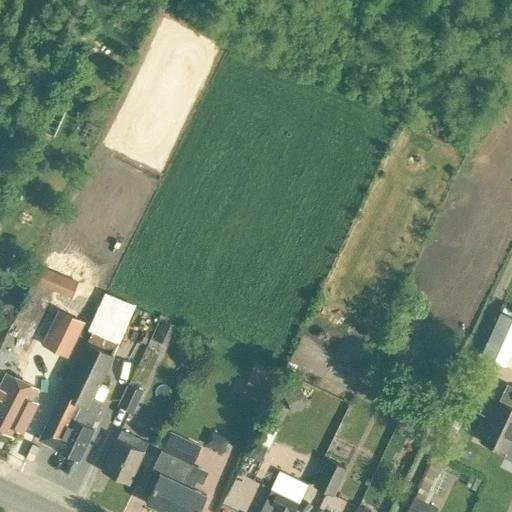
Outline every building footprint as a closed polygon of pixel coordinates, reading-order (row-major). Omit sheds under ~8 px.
[(55,137),(66,109),(40,99),(30,127),(55,137)] [(36,285),(70,298),(77,282),(43,268),(36,285)] [(399,302),(388,327),(402,333),(413,308),(399,302)] [(86,323),(59,310),(42,345),(69,358),(86,323)] [(511,316),(501,312),(480,357),(501,367),(511,343),(511,316)] [(402,347),(411,352),(415,344),(406,340),(402,347)] [(91,426),(97,413),(102,403),(86,396),(107,352),(85,342),(39,439),(56,447),(55,449),(79,460),(94,428),(91,426)] [(397,359),(408,364),(411,357),(400,351),(397,359)] [(292,374),(296,365),(288,361),(284,371),(292,374)] [(422,379),(385,362),(380,372),(417,390),(422,379)] [(6,373),(0,385),(0,431),(13,438),(16,432),(22,435),(38,404),(32,401),(38,389),(6,373)] [(377,394),(382,382),(365,373),(359,385),(377,394)] [(261,413),(271,391),(247,381),(238,403),(261,413)] [(385,408),(395,387),(383,381),(382,382),(377,394),(373,402),(385,408)] [(128,383),(117,405),(132,412),(143,390),(128,383)] [(286,400),(302,394),(298,383),(282,389),(286,400)] [(480,442),(506,454),(511,443),(511,401),(509,407),(495,400),(487,418),(491,420),(480,442)] [(128,484),(147,442),(121,430),(101,471),(128,484)] [(170,432),(143,490),(149,494),(145,503),(164,511),(198,511),(206,495),(182,484),(200,446),(170,432)] [(333,497),(347,469),(325,459),(312,487),(333,497)] [(468,511),(483,480),(476,476),(470,488),(459,511),(468,511)] [(293,511),(298,502),(276,492),(269,507),(271,508),(269,511),(293,511)] [(435,511),(437,508),(413,497),(406,511),(435,511)]
